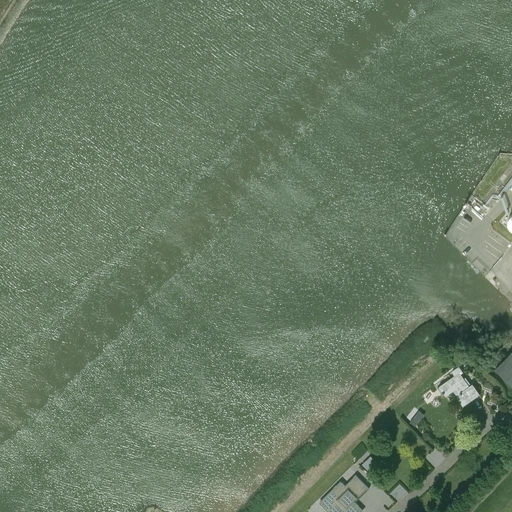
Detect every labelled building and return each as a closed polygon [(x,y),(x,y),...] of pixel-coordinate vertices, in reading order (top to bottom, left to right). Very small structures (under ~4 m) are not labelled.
[(511,385),(511,351),(495,370),(511,385)] [(445,396),(453,390),(457,396),(456,397),(464,407),(480,395),(472,384),(469,386),(460,374),(463,372),(459,366),(452,371),(455,375),(438,387),(445,396)] [(412,418),(410,422),(415,426),(418,422),(412,418)] [(370,456),(362,464),(368,470),(376,462),(370,456)] [(360,511),(363,510),(353,500),(356,497),(356,498),(367,488),(368,489),(369,488),(356,475),(345,485),(341,481),(319,502),(328,511),(340,511),(341,511),(340,511),(360,511)]
